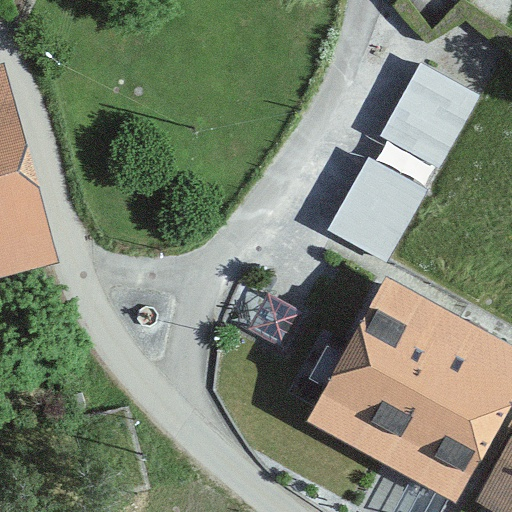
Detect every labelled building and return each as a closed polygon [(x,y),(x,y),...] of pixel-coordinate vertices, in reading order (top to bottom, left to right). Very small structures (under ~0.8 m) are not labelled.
[(382,127),(443,162),(487,86),(427,51),(382,127)] [(0,92),(0,275),(47,263),(0,92)] [(334,220),(394,251),(434,176),(374,144),(334,220)] [(459,332),(379,289),(307,419),(455,499),(511,394),(511,350),(464,324),(459,332)] [(266,302),(259,333),(294,341),(301,310),(266,302)] [(511,511),(511,429),(474,502),(495,511),(511,511)]
